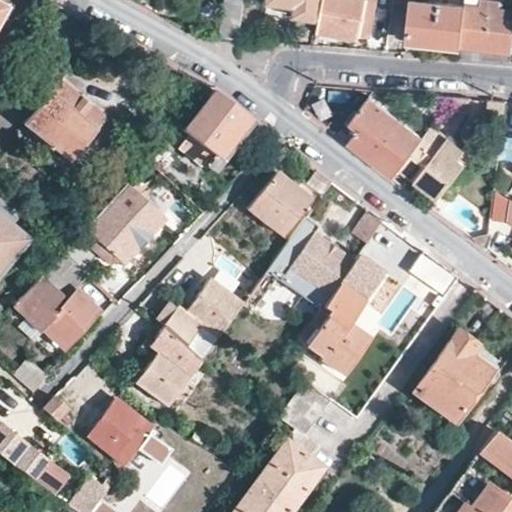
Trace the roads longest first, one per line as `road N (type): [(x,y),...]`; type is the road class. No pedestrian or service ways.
road 1 (residential): [(43,391),(293,121)]
road 2 (residential): [(293,121),(511,289)]
road 3 (residential): [(511,75),(299,57),(288,61),(272,103)]
road 4 (residential): [(101,0),(272,103)]
